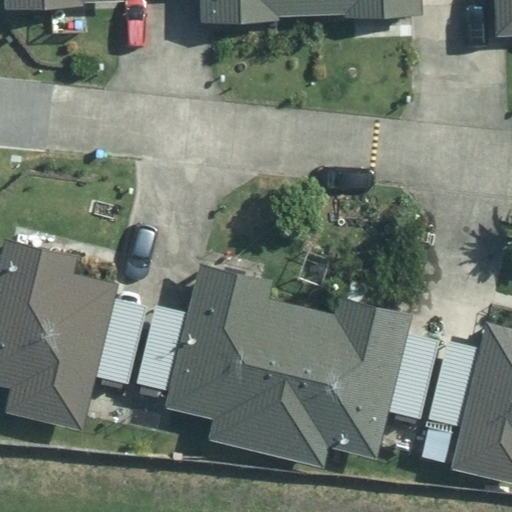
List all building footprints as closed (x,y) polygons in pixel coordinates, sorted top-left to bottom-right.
[(85,2),(129,0),(4,0),(5,10),(85,6),(85,2)] [(202,0),(203,21),(276,19),(276,14),(313,13),(350,12),(350,17),(421,15),(420,0),(202,0)] [(511,0),(495,0),(497,36),(511,35),(511,0)] [(75,255),(3,238),(0,249),(0,387),(9,390),(4,413),(82,431),(95,375),(113,297),(116,286),(70,275),(75,255)] [(214,420),(210,439),(267,453),(324,466),(329,445),(376,456),(387,410),(405,332),(409,316),(341,300),(337,315),(304,308),(270,300),(275,281),(200,263),(188,313),(170,391),(166,409),(214,420)] [(146,305),(113,297),(95,375),(128,382),(146,305)] [(170,391),(188,313),(155,305),(136,383),(170,391)] [(462,426),(451,469),(511,483),(511,328),(487,323),(481,349),(462,426)] [(439,340),(405,332),(387,410),(421,418),(439,340)] [(462,426),(481,349),(449,341),(430,418),(462,426)]
